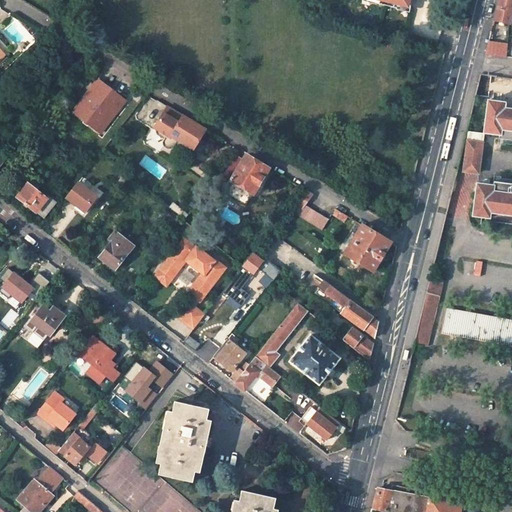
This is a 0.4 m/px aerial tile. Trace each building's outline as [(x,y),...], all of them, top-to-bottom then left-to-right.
[(511,0),(498,0),(493,21),(509,24),(511,12),(511,0)] [(508,45),(488,42),(485,55),(506,58),(508,45)] [(63,50),(55,63),(67,71),(75,59),(63,50)] [(99,80),(74,112),(101,134),(127,102),(116,94),(115,95),(109,90),(110,88),(99,80)] [(511,108),(505,108),(505,102),(489,100),(484,132),(500,134),(500,138),(510,139),(510,144),(511,144),(511,193),(493,191),(495,185),(482,183),(478,183),(474,215),(489,216),(488,222),(511,224),(511,108)] [(205,130),(167,107),(154,128),(156,134),(164,139),(162,143),(163,146),(170,150),(173,149),(178,141),(193,150),(205,130)] [(484,134),(470,132),(464,171),(479,172),(484,134)] [(235,157),(217,179),(224,183),(232,172),(235,174),(223,193),(245,206),(252,195),(253,196),(269,169),(246,155),(242,161),(235,157)] [(116,185),(120,189),(131,176),(126,173),(122,178),(116,185)] [(221,189),(224,183),(217,179),(213,184),(221,189)] [(28,184),(18,197),(43,218),(56,202),(48,195),(46,198),(37,190),(40,186),(34,181),(30,185),(28,184)] [(66,198),(85,212),(97,196),(78,182),(66,198)] [(312,195),(303,190),(288,209),(320,230),(327,219),(304,205),(312,195)] [(333,208),(330,214),(344,222),(347,217),(333,208)] [(176,223),(163,212),(158,219),(170,229),(176,223)] [(362,226),(344,253),(373,271),(390,243),(362,226)] [(112,242),(100,258),(115,270),(133,246),(115,233),(109,239),(112,242)] [(195,247),(184,239),(160,269),(172,278),(186,261),(202,273),(188,293),(200,302),(226,268),(215,260),(215,261),(196,247),(195,247)] [(223,291),(242,305),(249,295),(241,289),(253,273),(269,285),(281,270),(255,250),(223,291)] [(0,280),(5,284),(0,289),(0,292),(8,299),(11,295),(21,303),(30,292),(37,297),(49,282),(38,273),(29,284),(23,279),(22,280),(7,268),(0,277),(0,280)] [(172,278),(160,269),(155,277),(167,286),(172,278)] [(414,348),(419,349),(420,345),(427,346),(443,280),(431,277),(414,348)] [(324,282),(319,289),(344,308),(341,312),(374,338),(375,337),(377,326),(378,322),(324,282)] [(316,293),(341,312),(344,308),(319,289),(316,293)] [(269,367),(279,355),(275,352),(307,312),(297,303),(256,356),(263,362),(269,367)] [(197,324),(204,315),(190,304),(179,318),(193,329),(197,324)] [(53,311),(46,305),(43,308),(50,314),(53,311)] [(39,326),(33,321),(43,308),(39,306),(24,325),(27,328),(33,333),(39,326)] [(49,335),(63,317),(54,309),(53,311),(50,314),(43,308),(33,321),(39,326),(33,333),(27,328),(21,336),(37,349),(48,334),(49,335)] [(511,347),(511,322),(447,310),(443,334),(511,347)] [(216,339),(197,324),(193,329),(193,330),(200,336),(211,345),(216,339)] [(352,328),(343,340),(369,361),(371,350),(373,344),(352,328)] [(200,336),(193,330),(184,342),(190,348),(200,336)] [(77,353),(86,360),(93,365),(86,373),(99,383),(105,376),(113,382),(119,375),(115,371),(111,368),(114,364),(109,360),(118,349),(104,338),(101,342),(92,335),(77,353)] [(211,345),(200,336),(190,348),(197,353),(202,357),(211,345)] [(310,337),(291,361),(319,383),(337,359),(310,337)] [(214,356),(231,371),(245,354),(227,339),(214,356)] [(71,360),(67,357),(62,363),(66,367),(71,360)] [(172,374),(156,361),(148,371),(155,376),(152,379),(162,387),(172,374)] [(249,364),(245,361),(240,368),(239,368),(230,379),(235,383),(249,364)] [(124,377),(131,383),(144,367),(137,362),(124,377)] [(249,364),(235,383),(244,390),(256,375),(259,378),(260,377),(271,385),(279,375),(269,367),(263,362),(256,370),(249,364)] [(131,383),(125,390),(136,399),(147,386),(152,379),(155,376),(148,371),(144,367),(131,383)] [(279,375),(271,385),(273,387),(281,376),(279,375)] [(147,386),(136,399),(146,406),(156,394),(147,386)] [(55,392),(38,412),(46,420),(49,417),(56,423),(63,429),(75,414),(61,402),(63,399),(55,392)] [(160,463),(158,473),(192,481),(195,471),(197,471),(208,419),(206,418),(208,408),(174,400),(171,411),(169,410),(157,462),(160,463)] [(79,425),(82,428),(102,404),(98,401),(79,425)] [(340,423),(320,407),(317,411),(311,407),(301,419),(327,440),(340,423)] [(53,426),(56,423),(49,417),(46,420),(53,426)] [(61,447),(68,453),(65,456),(75,464),(79,459),(82,462),(92,449),(80,438),(79,439),(72,434),(61,447)] [(39,511),(44,506),(42,504),(51,493),(63,478),(57,474),(49,467),(37,483),(34,480),(18,500),(26,506),(20,511),(39,511)] [(418,495),(419,489),(393,485),(392,490),(418,495)] [(387,510),(392,490),(378,487),(373,507),(387,510)] [(275,511),(276,508),(273,508),(276,497),(241,489),(239,500),(236,500),(233,511),(275,511)] [(407,511),(408,510),(414,511),(427,511),(431,497),(418,495),(392,490),(387,510),(395,511),(407,511)] [(91,511),(97,511),(100,509),(90,501),(78,491),(74,497),(91,511)] [(53,495),(51,493),(42,504),(44,506),(53,495)] [(431,497),(427,511),(459,511),(461,503),(431,497)]
